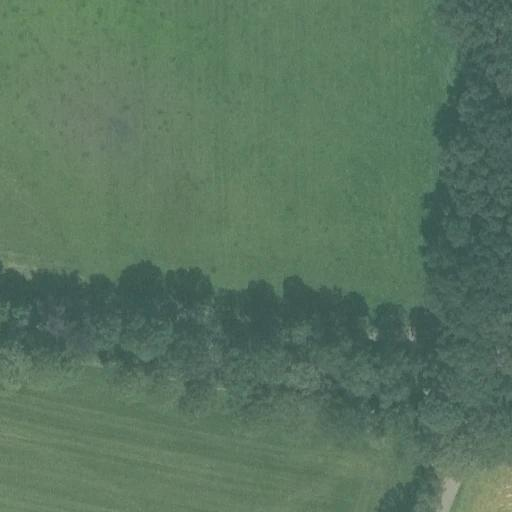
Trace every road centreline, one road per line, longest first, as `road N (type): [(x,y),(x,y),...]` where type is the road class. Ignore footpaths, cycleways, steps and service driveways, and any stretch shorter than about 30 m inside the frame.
road 1 (unknown): [(0,306),(342,375),(452,393),(485,388)]
road 2 (unclassified): [(439,511),(511,305)]
